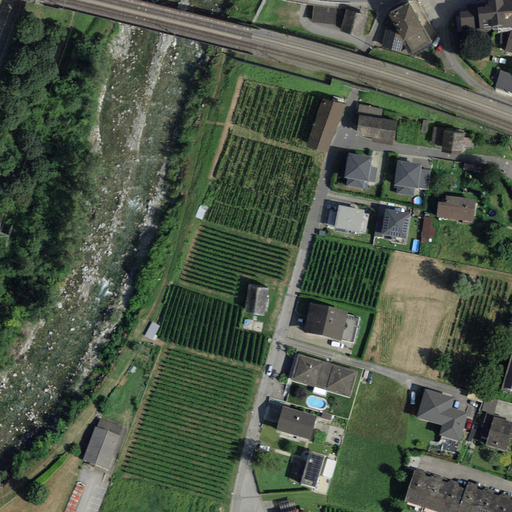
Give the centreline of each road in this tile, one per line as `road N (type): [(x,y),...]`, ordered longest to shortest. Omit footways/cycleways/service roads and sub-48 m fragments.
road 1 (residential): [(337,140),(233,511)]
road 2 (residential): [(511,169),(337,140)]
road 3 (residential): [(386,0),(337,140)]
